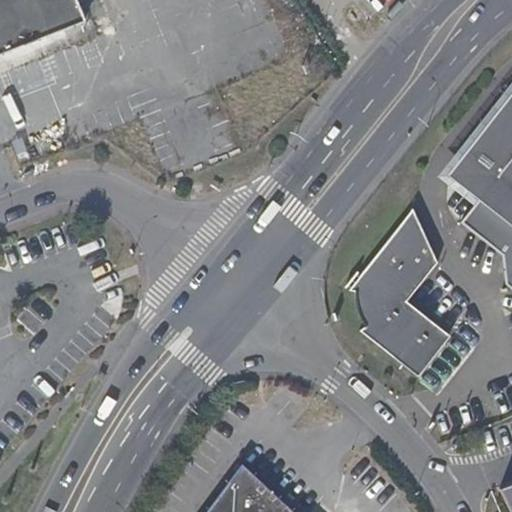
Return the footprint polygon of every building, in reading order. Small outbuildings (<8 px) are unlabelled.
[(74,0),(0,0),(0,57),(84,24),(74,0)] [(511,106),(499,124),(477,151),(449,188),(472,206),(454,228),(495,260),(499,290),(511,299),(511,106)] [(499,124),(491,118),(470,146),(477,151),(499,124)] [(432,268),(407,215),(344,296),(351,296),(352,315),(360,332),(355,336),(414,382),(438,349),(431,328),(403,305),(432,268)] [(286,511),(238,468),(206,511),(286,511)] [(511,484),(500,489),(511,510),(511,484)]
